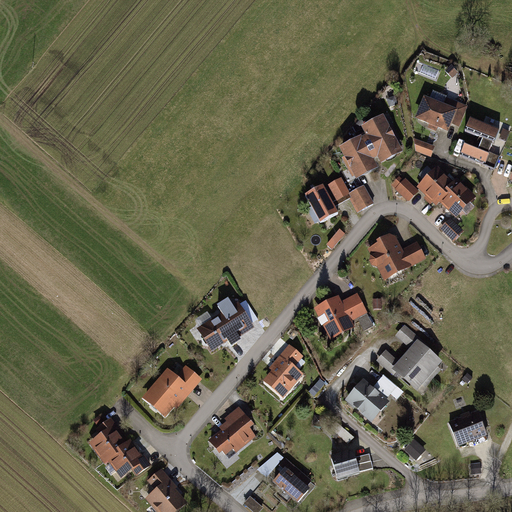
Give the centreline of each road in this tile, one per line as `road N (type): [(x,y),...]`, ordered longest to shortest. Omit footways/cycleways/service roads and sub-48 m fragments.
road 1 (residential): [(172,447),(379,207),(407,207),(465,257)]
road 2 (track): [(0,118),(201,292)]
road 3 (residential): [(426,492),(324,399),(366,352)]
